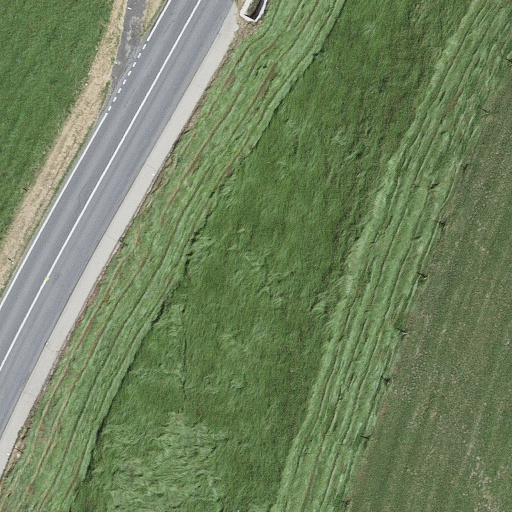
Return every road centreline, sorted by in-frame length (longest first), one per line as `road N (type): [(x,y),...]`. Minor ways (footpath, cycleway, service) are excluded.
road 1 (secondary): [(0,373),(109,163)]
road 2 (secondary): [(109,163),(200,0)]
road 3 (unclassified): [(109,163),(138,0)]
